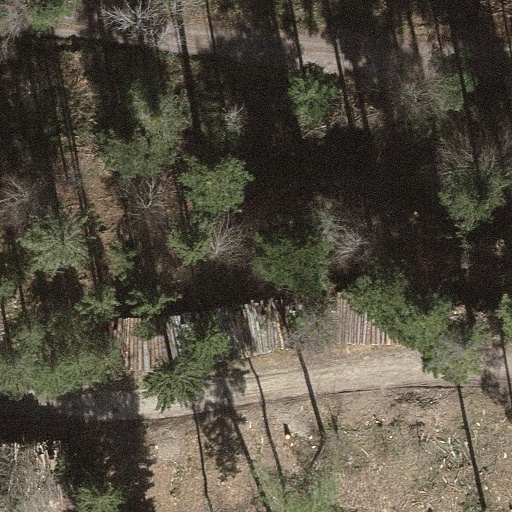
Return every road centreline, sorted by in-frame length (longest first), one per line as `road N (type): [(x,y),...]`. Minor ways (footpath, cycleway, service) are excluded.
road 1 (track): [(511,370),(403,372),(132,404),(0,401)]
road 2 (track): [(511,66),(0,26)]
